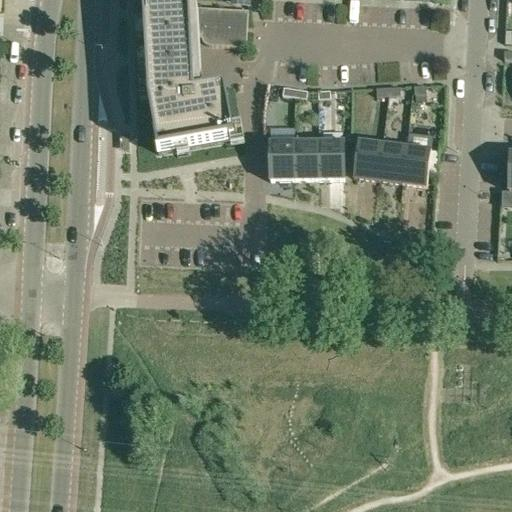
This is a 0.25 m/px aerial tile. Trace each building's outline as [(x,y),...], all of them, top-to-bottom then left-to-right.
[(137,0),(137,7),(143,7),(180,9),(180,0),(137,0)] [(180,9),(144,7),(149,104),(158,157),(230,144),(235,143),(233,131),(229,110),(226,110),(224,99),(202,100),(199,41),(201,40),(202,42),(202,43),(203,45),(204,46),(207,48),(208,48),(210,48),(246,50),(248,13),(191,10),(180,9)] [(425,98),(425,90),(413,90),(413,98),(425,98)] [(294,101),(296,93),(284,91),(282,99),(294,101)] [(377,100),(389,99),(389,91),(377,92),(377,100)] [(389,91),(389,99),(401,99),(401,91),(389,91)] [(296,93),(294,101),(306,103),(308,95),(296,93)] [(318,103),(331,102),(330,94),(318,95),(318,103)] [(295,145),(295,184),(319,184),(319,144),(295,145)] [(344,144),(319,144),(319,184),(344,183),(344,144)] [(353,181),(378,184),(383,147),(358,144),(353,181)] [(270,184),(295,184),(295,145),(270,145),(270,184)] [(383,147),(378,184),(402,187),(407,150),(383,147)] [(431,153),(407,150),(402,187),(427,190),(431,153)]
